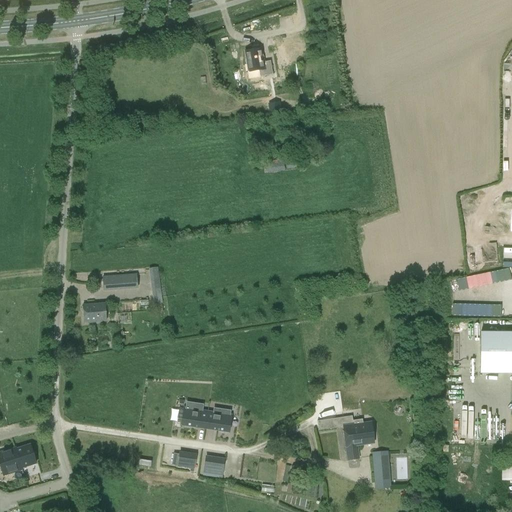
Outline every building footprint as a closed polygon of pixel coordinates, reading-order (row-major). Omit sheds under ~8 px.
[(270,61),(263,62),(261,49),(245,52),(248,71),(258,69),(259,76),(272,74),(270,61)] [(502,235),(502,216),(488,216),(488,234),(502,235)] [(136,275),(102,278),(103,290),(137,287),(136,275)] [(162,304),(159,278),(150,279),(153,305),(162,304)] [(106,321),(105,304),(83,306),(84,323),(106,321)] [(395,368),(395,378),(403,378),(403,368),(395,368)] [(205,430),(208,411),(203,410),(203,404),(186,402),(185,408),(183,408),(180,425),(180,426),(205,430)] [(208,411),(205,430),(229,433),(232,415),(230,414),(231,411),(214,408),(213,412),(208,411)] [(362,420),(353,421),(352,417),(317,421),(318,430),(343,427),(346,447),(345,447),(347,460),(359,459),(357,445),(373,443),(371,423),(363,424),(362,420)] [(30,445),(17,450),(16,448),(0,453),(0,463),(4,475),(22,469),(22,468),(36,463),(30,445)] [(389,451),(372,453),(375,489),(392,488),(389,451)] [(177,467),(194,469),(196,456),(179,454),(177,467)] [(225,460),(207,458),(205,471),(223,473),(225,460)] [(511,459),(502,460),(501,480),(511,480),(511,459)]
